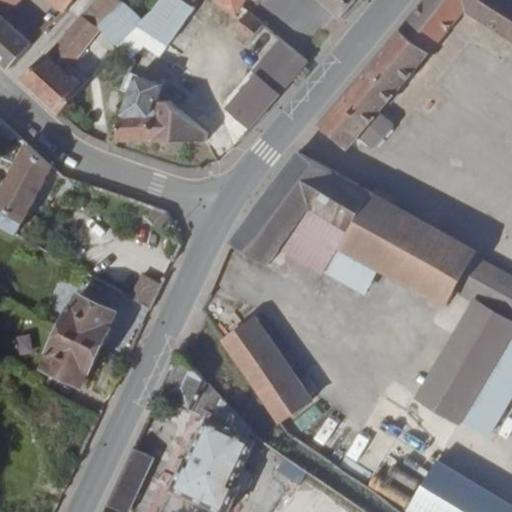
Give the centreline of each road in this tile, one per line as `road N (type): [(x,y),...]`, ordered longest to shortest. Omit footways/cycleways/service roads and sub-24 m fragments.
road 1 (tertiary): [(226,200),(81,511)]
road 2 (tertiary): [(226,200),(94,161),(0,74)]
road 3 (tertiary): [(400,0),(226,200)]
